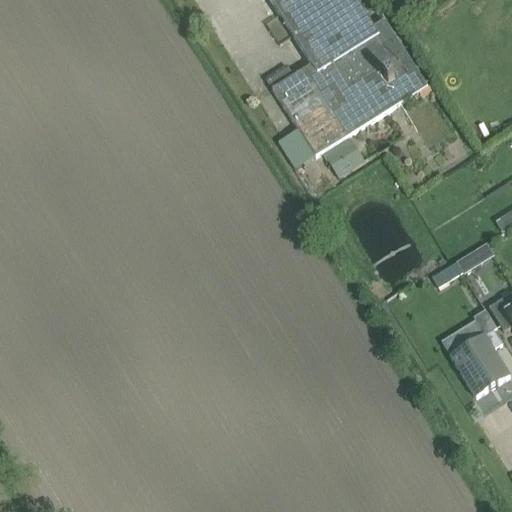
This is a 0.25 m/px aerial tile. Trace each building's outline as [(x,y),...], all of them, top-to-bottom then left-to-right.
[(268,0),(311,68),(273,92),(316,161),(428,90),(385,22),(383,23),(387,29),(377,36),(354,0),(268,0)] [(511,223),(508,218),(497,225),(504,235),(511,230),(511,223)] [(473,255),(457,266),(464,278),(481,268),(473,255)] [(447,275),(431,284),(439,297),(454,287),(447,275)] [(511,296),(489,311),(504,335),(511,330),(511,296)] [(485,339),(451,360),(477,401),(511,380),(494,353),(503,348),(494,334),(497,332),(485,314),(474,321),(485,339)]
